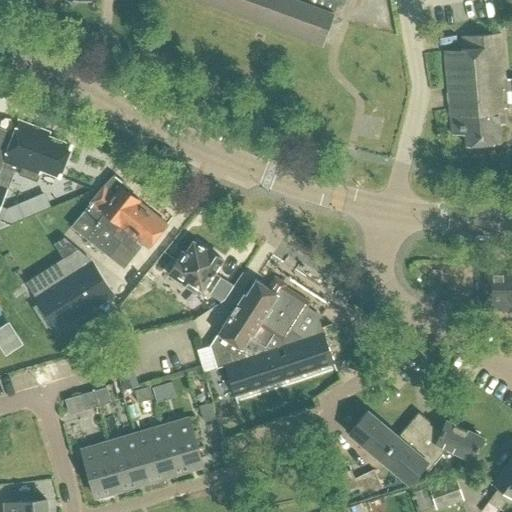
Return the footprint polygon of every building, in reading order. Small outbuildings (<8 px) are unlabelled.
[(205,0),(322,42),(331,17),(334,8),(337,0),(338,0),(342,1),(342,0),(205,0)] [(465,133),(466,145),(500,142),(499,123),(504,123),(502,108),(506,107),(500,33),(462,36),(463,49),(445,50),(452,134),(465,133)] [(0,206),(15,168),(21,171),(22,169),(38,175),(40,170),(58,178),(71,146),(47,136),(49,132),(18,120),(12,135),(0,129),(0,206)] [(80,215),(69,229),(122,271),(143,244),(147,248),(166,225),(139,202),(123,189),(126,185),(114,175),(104,185),(104,186),(90,201),(90,202),(80,215)] [(0,207),(0,217),(3,219),(11,222),(49,206),(44,194),(6,210),(0,207)] [(188,281),(202,291),(211,277),(222,259),(207,249),(206,250),(193,241),(186,253),(182,251),(177,259),(178,260),(169,274),(186,285),(188,281)] [(91,262),(36,297),(57,330),(112,295),(91,262)] [(511,311),(511,269),(478,270),(478,312),(511,311)] [(224,366),(237,404),(238,403),(235,395),(332,362),(335,371),(336,370),(323,331),(321,332),(317,319),(319,316),(306,307),(309,302),(285,287),(284,282),(277,278),(273,279),(268,287),(256,280),(246,294),(244,293),(209,347),(216,368),(224,366)] [(221,279),(210,296),(221,303),(224,301),(233,287),(221,279)] [(0,348),(5,355),(23,344),(18,336),(0,348)] [(100,374),(114,370),(107,348),(94,352),(100,374)] [(124,389),(133,387),(137,385),(132,369),(120,373),(124,389)] [(148,382),(137,385),(133,387),(136,399),(152,394),(148,382)] [(109,401),(104,386),(93,390),(97,405),(109,401)] [(97,405),(93,390),(81,393),(85,408),(97,405)] [(218,423),(213,408),(201,412),(206,427),(218,423)] [(349,431),(409,482),(423,466),(428,469),(445,449),(472,461),(483,438),(445,420),(440,431),(418,412),(397,437),(366,411),(349,431)] [(201,460),(189,420),(162,428),(173,468),(201,460)] [(173,468),(162,428),(135,436),(147,476),(173,468)] [(147,476),(135,436),(109,443),(120,483),(147,476)] [(120,483),(109,443),(81,452),(93,492),(120,483)] [(511,457),(492,484),(511,499),(511,457)] [(358,487),(362,496),(382,486),(373,468),(354,477),(350,468),(340,474),(348,492),(358,487)] [(428,484),(436,509),(464,499),(456,475),(428,484)] [(431,506),(425,487),(412,492),(418,511),(431,506)] [(4,503),(5,511),(47,511),(46,499),(4,503)]
